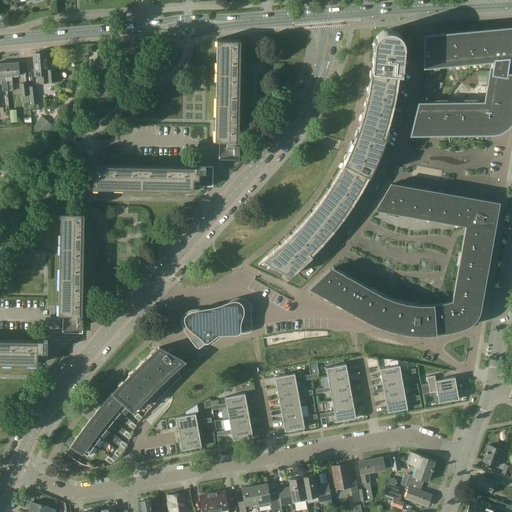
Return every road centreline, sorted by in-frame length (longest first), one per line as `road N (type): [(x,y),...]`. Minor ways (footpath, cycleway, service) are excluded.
road 1 (residential): [(292,315),(388,181),(414,104),(419,6)]
road 2 (unclassified): [(156,278),(303,109),(325,57),(330,13)]
road 3 (unclassified): [(13,468),(82,358),(156,278)]
road 4 (residential): [(292,315),(236,290),(187,299),(156,278)]
road 5 (tertiary): [(0,41),(146,27)]
road 6 (residential): [(135,485),(273,459)]
road 7 (residential): [(424,341),(340,315),(292,315)]
road 8 (residential): [(13,468),(79,493),(135,485)]
